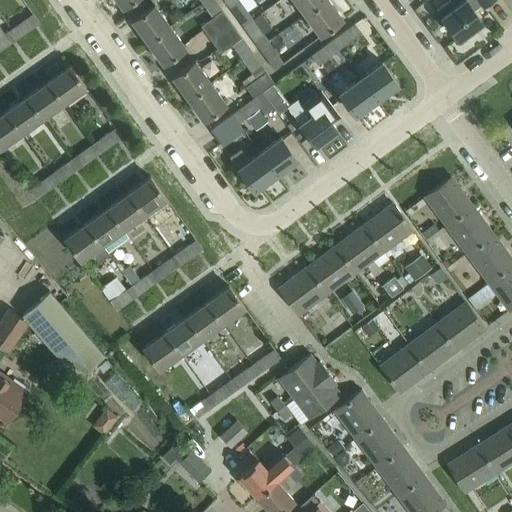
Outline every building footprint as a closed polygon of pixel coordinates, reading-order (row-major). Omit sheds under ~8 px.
[(210,38),(231,23),(214,0),(203,0),(201,1),(212,16),(200,25),(210,38)] [(252,18),(239,0),(232,0),(227,4),(243,25),(252,18)] [(293,0),(303,13),(321,0),(293,0)] [(319,35),(326,30),(342,18),(329,0),(321,0),(303,13),(319,35)] [(441,15),(452,30),(458,39),(482,22),(473,9),(480,4),(482,6),(490,0),(461,0),(457,3),(454,6),(449,0),(447,0),(436,9),(441,15)] [(146,41),(170,24),(154,3),(131,20),(146,41)] [(17,37),(39,21),(32,12),(10,28),(17,37)] [(258,46),(268,39),(262,32),(271,26),(261,12),(252,18),(243,25),(258,46)] [(251,50),(231,23),(210,38),(220,52),(231,44),(241,57),(251,50)] [(332,39),(339,48),(361,33),(353,23),(332,39)] [(162,63),(179,51),(185,46),(170,24),(146,41),(162,63)] [(4,32),(0,25),(0,49),(17,37),(10,28),(4,32)] [(274,69),(284,62),(268,39),(258,46),(274,69)] [(318,64),(339,48),(332,39),(311,55),(318,64)] [(253,97),(261,91),(274,82),(251,50),(241,57),(256,78),(245,86),(253,97)] [(187,97),(210,80),(195,59),(171,76),(187,97)] [(376,99),(398,84),(381,61),(360,76),(376,99)] [(63,101),(69,98),(85,86),(69,64),(48,79),(63,101)] [(355,115),(376,99),(360,76),(338,92),(355,115)] [(42,116),(63,101),(48,79),(26,95),(42,116)] [(210,80),(187,97),(202,118),(205,117),(218,107),(226,101),(218,91),(210,81),(210,80)] [(253,97),(231,113),(238,123),(239,123),(247,117),(256,129),(268,120),(259,108),(260,107),(264,114),(273,107),(261,91),(253,97)] [(296,98),(287,105),(300,122),(299,123),(303,129),(315,145),(324,138),(326,141),(337,133),(335,130),(336,129),(331,122),(339,116),(321,92),(302,106),(296,98)] [(20,132),(42,116),(26,95),(5,110),(20,132)] [(0,146),(20,132),(5,110),(0,113),(0,146)] [(238,123),(231,113),(210,129),(223,146),(243,130),(239,123),(238,123)] [(99,151),(121,136),(114,126),(93,142),(99,151)] [(275,174),(296,158),(280,136),(259,152),(275,174)] [(78,167),(99,151),(93,142),(71,158),(78,167)] [(247,160),(238,147),(228,155),(254,189),(275,174),(259,152),(247,160)] [(56,182),(78,167),(71,158),(50,173),(56,182)] [(36,197),(56,182),(50,173),(29,188),(36,197)] [(445,223),(471,204),(450,175),(424,195),(445,223)] [(144,213),(149,209),(165,197),(150,176),(128,191),(144,213)] [(122,228),(144,213),(128,191),(107,206),(122,228)] [(383,249),(411,228),(392,202),(363,223),(383,249)] [(466,252),(492,232),(471,204),(445,223),(466,252)] [(109,254),(109,253),(107,250),(127,235),(122,228),(107,206),(85,222),(109,254)] [(109,254),(85,222),(64,237),(80,259),(91,251),(99,261),(109,254)] [(425,237),(438,228),(434,222),(421,232),(425,237)] [(354,270),(383,249),(363,223),(335,244),(354,270)] [(33,235),(48,257),(58,250),(44,228),(33,235)] [(487,280),(511,261),(511,259),(492,232),(466,252),(487,280)] [(180,263),(202,248),(195,238),(173,254),(180,263)] [(325,291),(354,270),(335,244),(306,265),(325,291)] [(413,248),(390,267),(400,279),(423,260),(413,248)] [(159,278),(180,263),(173,254),(152,269),(159,278)] [(508,309),(511,305),(511,261),(487,280),(508,309)] [(129,263),(121,269),(131,284),(137,294),(159,278),(152,269),(147,273),(140,278),(129,263)] [(297,312),(325,291),(306,265),(278,286),(297,312)] [(126,288),(116,275),(100,286),(110,299),(109,300),(116,309),(137,294),(131,284),(126,288)] [(222,322),(227,318),(244,306),(228,285),(207,300),(222,322)] [(76,377),(104,354),(49,289),(22,313),(26,318),(29,321),(76,377)] [(201,337),(222,322),(207,300),(185,315),(201,337)] [(456,348),(484,327),(472,311),(465,301),(436,322),(456,348)] [(0,345),(8,351),(29,321),(26,318),(8,306),(0,317),(0,345)] [(180,352),(201,337),(185,315),(164,331),(180,352)] [(427,369),(456,348),(436,322),(408,344),(427,369)] [(164,331),(143,346),(148,354),(153,360),(158,368),(175,356),(180,352),(164,331)] [(398,391),(427,369),(408,344),(379,365),(398,391)] [(267,352),(252,363),(259,372),(274,362),(267,352)] [(316,362),(311,355),(309,352),(277,376),(293,397),(327,370),(319,359),(316,362)] [(126,356),(118,364),(141,389),(149,381),(126,356)] [(245,367),(230,378),(237,388),(252,377),(245,367)] [(0,420),(1,421),(4,423),(15,408),(29,387),(14,377),(13,378),(0,369),(0,420)] [(308,417),(324,405),(340,393),(333,384),(336,381),(327,370),(293,397),(308,417)] [(224,383),(209,393),(216,403),(231,392),(224,383)] [(120,387),(106,404),(118,414),(133,397),(120,387)] [(355,436),(381,417),(360,389),(334,408),(355,436)] [(276,409),(284,403),(277,394),(270,400),(276,409)] [(202,398),(188,408),(195,418),(209,408),(202,398)] [(284,418),(291,413),(284,403),(276,409),(284,418)] [(376,465),(402,445),(381,417),(355,436),(376,465)] [(229,446),(246,430),(236,418),(219,435),(229,446)] [(494,471),(511,459),(511,433),(507,425),(477,444),(494,471)] [(298,426),(286,436),(294,445),(302,454),(314,445),(298,426)] [(464,490),(494,471),(477,444),(447,462),(464,490)] [(239,476),(237,480),(243,487),(247,486),(256,496),(292,463),(302,455),(302,454),(294,445),(284,454),(283,454),(267,469),(257,458),(245,468),(238,475),(239,476)] [(397,493),(423,474),(402,445),(376,465),(397,493)] [(198,481),(210,471),(192,450),(180,460),(198,481)] [(270,511),(279,511),(290,503),(294,500),(285,490),(302,474),(292,463),(256,496),(270,511)] [(411,511),(430,511),(444,502),(423,474),(397,493),(411,511)] [(328,511),(317,499),(303,511),(328,511)]
